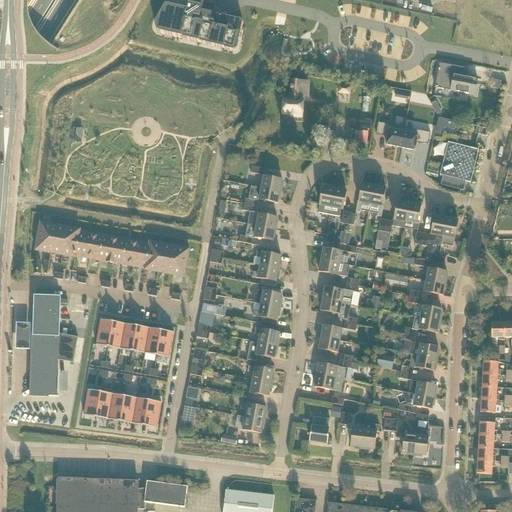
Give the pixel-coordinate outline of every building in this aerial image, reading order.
[(156,26),(156,27),(156,28),(156,29),(157,30),(157,31),(157,32),(158,32),(158,33),(159,33),(159,34),(160,34),(161,35),(162,35),(233,51),(235,41),(239,41),(243,24),(243,23),(243,22),(242,21),(241,21),(241,20),(240,20),(217,15),(216,20),(212,19),(214,8),(203,6),(204,0),(170,0),(163,13),(158,22),(157,24),(156,25),(156,26)] [(435,88),(451,91),(474,95),(478,78),(461,75),(463,68),(442,64),(439,64),(435,88)] [(284,100),(283,114),(292,115),(292,117),(301,117),(302,100),(307,101),(308,82),(291,81),(290,93),(293,94),(292,100),(284,100)] [(371,129),(372,121),(352,120),(351,128),(371,129)] [(378,123),(376,136),(388,138),(386,147),(400,150),(404,129),(378,123)] [(404,129),(400,150),(414,153),(415,144),(427,147),(430,135),(404,129)] [(360,131),(359,144),(369,144),(369,132),(360,131)] [(440,175),(465,181),(471,183),(479,150),(448,143),(440,175)] [(252,167),(251,173),(263,176),(264,169),(252,167)] [(262,189),(282,192),(283,185),(281,184),(282,180),(264,177),(262,189)] [(362,184),(359,202),(358,202),(356,213),(360,213),(360,211),(369,213),(374,185),(367,183),(366,185),(362,184)] [(383,207),(382,206),(386,189),(382,188),(382,186),(374,185),(369,213),(369,215),(370,213),(378,214),(377,216),(381,217),(383,207)] [(320,206),(331,208),(335,188),(327,187),(327,188),(323,187),(320,206)] [(335,188),(331,208),(343,210),(347,192),(343,191),(343,189),(335,188)] [(258,201),(257,201),(257,199),(260,199),(259,200),(278,204),(278,200),(280,200),(282,192),(262,189),(261,195),(254,194),(253,200),(246,199),(245,205),(256,207),(258,201)] [(398,202),(394,220),(393,220),(393,222),(387,221),(385,232),(391,234),(392,226),(405,229),(410,203),(402,201),(402,203),(398,202)] [(419,224),(418,224),(421,206),(417,206),(418,204),(410,203),(405,229),(418,230),(419,224)] [(276,222),(277,218),(259,215),(260,214),(255,213),(256,207),(245,205),(243,211),(251,212),(248,225),(277,230),(278,222),(276,222)] [(341,224),(347,225),(350,213),(343,212),(341,224)] [(350,213),(347,225),(354,226),(356,214),(350,213)] [(429,234),(429,235),(423,234),(421,246),(427,247),(428,241),(434,242),(436,241),(436,236),(443,237),(447,217),(439,216),(439,217),(435,216),(431,235),(429,234)] [(453,247),(455,239),(458,221),(454,220),(455,219),(447,217),(443,237),(441,245),(453,247)] [(378,231),(385,232),(387,221),(381,219),(378,231)] [(498,235),(504,235),(507,221),(498,219),(495,233),(498,235)] [(41,224),(36,251),(75,258),(76,257),(80,231),(41,224)] [(246,237),(241,236),(239,242),(251,245),(253,238),(273,242),(273,238),(275,238),(277,230),(248,225),(246,237)] [(80,231),(76,257),(145,270),(150,244),(80,231)] [(339,245),(345,246),(348,246),(351,234),(341,233),(339,245)] [(415,244),(421,246),(423,234),(417,233),(415,244)] [(328,236),(327,242),(339,244),(340,238),(328,236)] [(224,252),(219,252),(222,238),(215,237),(211,256),(223,259),(224,252)] [(150,243),(150,244),(145,270),(145,271),(184,277),(189,249),(150,243)] [(357,248),(348,246),(345,246),(344,252),(356,254),(357,248)] [(340,264),(347,265),(349,257),(341,255),(342,252),(324,249),(323,253),(321,252),(320,260),(340,264)] [(260,266),(280,270),(282,261),(280,261),(281,256),(257,252),(256,257),(262,259),(260,266)] [(222,265),(223,259),(211,256),(210,263),(222,265)] [(434,256),(432,263),(444,265),(445,259),(434,256)] [(416,259),(415,266),(427,268),(428,262),(416,259)] [(338,276),(340,264),(320,260),(318,268),(320,268),(319,272),(338,276)] [(279,278),(280,270),(260,266),(259,273),(253,272),(252,278),(276,282),(277,278),(279,278)] [(427,281),(446,284),(448,277),(446,276),(447,272),(429,269),(427,281)] [(347,285),(358,287),(360,281),(348,279),(347,285)] [(445,292),(446,284),(427,281),(424,292),(442,296),(443,292),(445,292)] [(323,291),(322,299),(351,305),(353,292),(357,293),(358,287),(347,285),(346,292),(325,288),(325,292),(323,291)] [(204,294),(216,296),(217,290),(206,288),(204,294)] [(258,291),(257,296),(255,296),(253,303),(261,305),(281,308),(283,300),(281,300),(282,295),(258,291)] [(409,297),(421,299),(422,293),(411,291),(409,297)] [(215,302),(216,296),(204,294),(203,300),(215,302)] [(34,295),(31,396),(58,396),(59,360),(73,362),(78,338),(60,335),(61,297),(34,295)] [(372,297),(371,308),(378,309),(380,299),(372,297)] [(420,305),(421,299),(409,297),(408,303),(420,305)] [(357,325),(358,319),(348,318),(351,305),(322,299),(320,307),(322,307),(321,311),(339,315),(338,320),(345,321),(345,323),(357,325)] [(279,317),(281,308),(261,305),(260,312),(254,311),(253,316),(277,321),(278,317),(279,317)] [(207,313),(220,315),(220,307),(207,306),(207,313)] [(421,318),(441,322),(443,314),(441,314),(442,310),(424,307),(421,318)] [(416,337),(417,331),(419,330),(437,334),(438,330),(440,330),(441,322),(421,318),(415,317),(412,330),(405,328),(404,334),(416,337)] [(200,318),(199,325),(198,331),(210,334),(211,327),(209,327),(211,320),(200,318)] [(108,348),(113,322),(101,320),(96,345),(108,348)] [(121,350),(125,324),(113,322),(108,348),(121,350)] [(345,323),(344,329),(356,332),(357,325),(345,323)] [(499,341),(504,340),(504,323),(491,323),(492,339),(499,338),(499,341)] [(133,352),(137,326),(125,324),(121,350),(133,352)] [(15,325),(14,352),(22,352),(29,352),(30,325),(23,325),(15,325)] [(145,354),(149,329),(137,326),(133,352),(145,354)] [(320,338),(340,341),(342,330),(324,326),(323,330),(321,330),(320,338)] [(157,356),(162,331),(149,329),(145,354),(157,356)] [(259,343),(279,347),(280,338),(279,338),(279,333),(255,329),(254,334),(260,336),(259,343)] [(157,356),(169,358),(174,333),(162,331),(157,356)] [(208,340),(210,334),(198,331),(197,337),(208,340)] [(415,343),(416,337),(404,334),(403,341),(412,342),(409,355),(412,355),(438,360),(439,352),(438,352),(439,348),(421,345),(421,344),(415,343)] [(337,353),(340,341),(320,338),(318,345),(320,346),(319,350),(337,353)] [(259,343),(259,344),(251,343),(247,360),(257,362),(258,356),(274,359),(275,355),(277,355),(279,347),(259,343)] [(340,361),(352,363),(353,357),(341,355),(340,361)] [(377,367),(392,370),(395,358),(379,355),(377,367)] [(414,369),(416,368),(434,372),(435,368),(436,368),(438,360),(412,355),(410,368),(402,366),(401,373),(413,375),(414,369)] [(337,367),(319,364),(318,368),(317,368),(315,375),(345,381),(347,369),(351,369),(352,363),(340,361),(339,367),(337,366),(337,367)] [(191,369),(203,371),(204,365),(192,362),(191,369)] [(483,362),(482,375),(500,376),(500,370),(498,370),(498,363),(483,362)] [(253,380),(273,384),(274,376),(273,376),(274,371),(250,366),(248,372),(254,373),(253,380)] [(202,377),(203,371),(191,369),(190,375),(202,377)] [(412,381),(413,375),(401,373),(400,379),(412,381)] [(314,387),(343,393),(345,381),(315,375),(314,383),(315,384),(314,387)] [(500,376),(482,375),(481,387),(497,388),(497,381),(499,381),(500,376)] [(271,393),(273,384),(253,380),(252,388),(246,387),(245,392),(269,397),(270,392),(271,393)] [(416,395),(436,399),(437,391),(436,390),(436,387),(418,383),(416,395)] [(481,387),(481,400),(498,401),(499,396),(497,395),(497,388),(481,387)] [(84,416),(96,418),(101,392),(89,390),(84,416)] [(96,418),(108,420),(113,395),(101,392),(96,418)] [(434,406),(436,399),(416,395),(402,392),(402,394),(405,403),(405,406),(400,405),(399,411),(411,413),(412,406),(432,410),(433,406),(434,406)] [(108,420),(121,422),(125,397),(113,395),(108,420)] [(121,422),(133,424),(137,399),(125,397),(121,422)] [(332,398),(331,404),(343,406),(344,400),(332,398)] [(145,426),(149,401),(137,399),(133,424),(145,426)] [(185,406),(196,408),(198,402),(186,400),(185,406)] [(498,401),(481,400),(480,413),(495,413),(496,406),(498,407),(498,401)] [(157,428),(162,403),(149,401),(145,426),(157,428)] [(245,418),(265,421),(267,413),(265,413),(266,408),(242,404),(241,409),(247,410),(245,418)] [(193,425),(195,415),(196,408),(185,406),(182,422),(193,425)] [(384,418),(391,419),(392,411),(385,410),(384,418)] [(331,411),(330,420),(338,421),(339,412),(331,411)] [(417,414),(416,421),(428,423),(429,417),(417,414)] [(264,430),(265,421),(245,418),(244,425),(238,424),(237,430),(261,434),(262,430),(264,430)] [(312,427),(310,442),(327,444),(329,429),(327,429),(327,424),(316,422),(315,427),(312,427)] [(479,423),(479,436),(496,436),(496,432),(494,431),(495,423),(479,423)] [(379,432),(380,426),(366,424),(365,430),(363,450),(370,451),(371,449),(375,450),(377,432),(379,432)] [(355,449),(363,450),(365,430),(353,429),(351,447),(355,447),(355,449)] [(417,436),(411,435),(411,431),(402,430),(401,435),(405,435),(403,453),(407,454),(406,455),(414,456),(417,436)] [(424,431),(423,437),(417,436),(414,456),(422,457),(422,456),(426,456),(429,432),(424,431)] [(223,436),(222,443),(237,447),(239,440),(223,436)] [(496,436),(479,436),(478,448),(493,449),(494,442),(496,442),(496,436)] [(495,462),(495,456),(493,456),(493,449),(478,448),(477,461),(495,462)] [(495,462),(477,461),(477,474),(492,475),(492,467),(494,468),(495,462)] [(146,489),(138,490),(138,482),(57,479),(56,511),(137,511),(137,510),(145,509),(145,502),(185,508),(188,487),(147,482),(146,489)] [(271,511),(274,496),(226,491),(223,511),(271,511)] [(314,511),(316,502),(295,499),(293,511),(314,511)] [(405,511),(328,503),(327,511),(405,511)]
